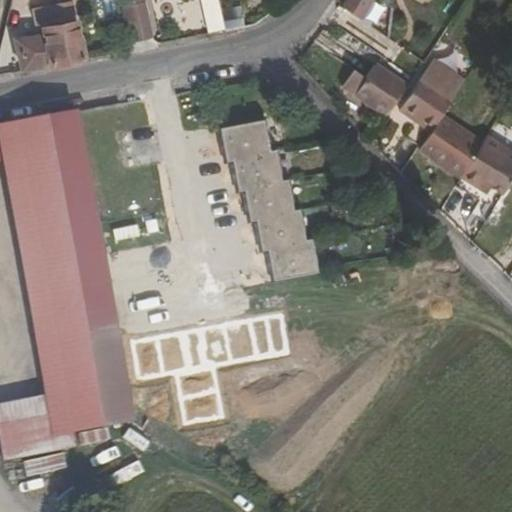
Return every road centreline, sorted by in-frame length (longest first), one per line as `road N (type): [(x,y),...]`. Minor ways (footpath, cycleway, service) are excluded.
road 1 (residential): [(259,43),(511,296)]
road 2 (tertiary): [(259,43),(0,96)]
